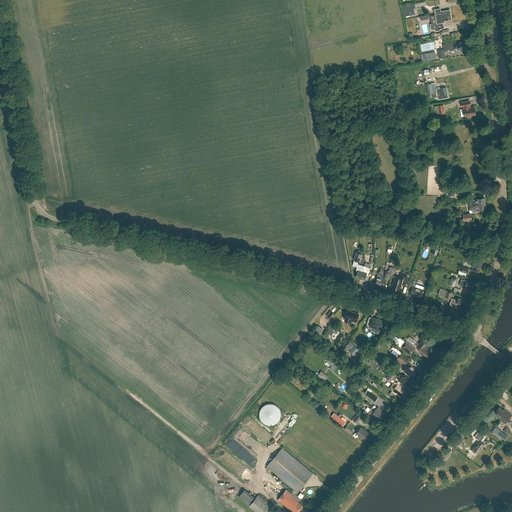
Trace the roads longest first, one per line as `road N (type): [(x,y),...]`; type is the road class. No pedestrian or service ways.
road 1 (unclassified): [(475,334),(298,275),(42,212),(0,7)]
road 2 (unclassified): [(475,334),(497,265),(503,186),(474,0)]
road 3 (tertiary): [(475,334),(333,511)]
